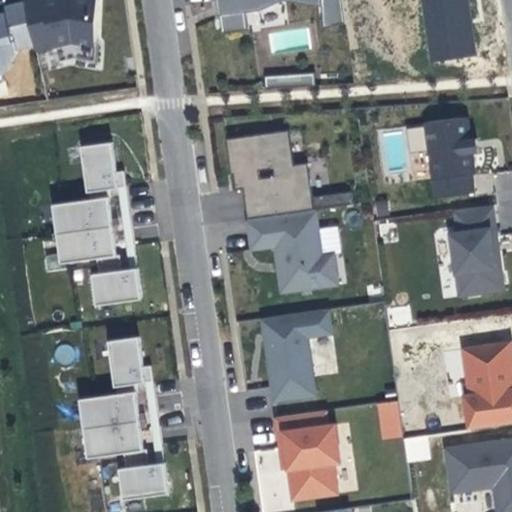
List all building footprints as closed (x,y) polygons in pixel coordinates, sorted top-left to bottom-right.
[(94,61),(97,0),(42,0),(43,0),(42,0),(24,0),(25,1),(33,37),(34,43),(36,49),(55,45),(59,62),(74,58),(94,61)] [(340,0),(216,0),(219,13),(222,33),(247,30),(245,13),(259,11),(283,0),(284,0),(320,4),(323,27),(344,24),(340,0)] [(467,0),(421,0),(431,62),(475,56),(467,0)] [(25,1),(3,6),(4,12),(0,12),(0,75),(3,75),(17,50),(17,47),(15,41),(33,37),(25,1)] [(34,43),(33,37),(15,41),(17,47),(34,43)] [(313,74),(265,78),(266,89),(314,85),(313,74)] [(470,140),(467,119),(425,124),(435,197),(476,192),(473,174),(476,174),(473,154),(477,153),(476,147),(475,139),(470,140)] [(423,126),(408,128),(410,150),(425,149),(423,126)] [(288,133),(227,140),(232,175),(235,174),(237,183),(237,188),(245,187),(249,217),(311,209),(310,197),(306,165),(293,167),(288,133)] [(112,144),(81,148),(87,192),(107,189),(118,188),(122,187),(126,187),(124,171),(116,172),(112,144)] [(122,187),(118,188),(129,270),(133,269),(138,269),(126,187),(122,187)] [(109,199),(107,189),(87,192),(88,202),(109,199)] [(351,192),(310,197),(311,209),(317,209),(352,205),(351,192)] [(55,235),(112,227),(111,221),(109,199),(88,202),(51,206),(55,235)] [(390,217),(388,202),(376,203),(379,218),(390,217)] [(494,205),(453,211),(456,233),(449,234),(459,297),(507,290),(500,245),(494,205)] [(311,209),(249,217),(251,251),(274,247),(277,269),(280,295),(339,287),(334,252),(323,254),(317,209),(311,209)] [(113,235),(112,227),(55,235),(59,264),(96,259),(117,256),(113,235)] [(117,256),(96,259),(98,274),(122,271),(120,255),(117,256)] [(133,269),(129,270),(122,271),(98,274),(91,275),(95,307),(142,301),(138,269),(133,269)] [(329,309),(260,319),(262,333),(272,406),(318,400),(309,338),(332,335),(329,309)] [(140,338),(108,343),(114,387),(135,384),(146,382),(150,382),(154,381),(152,366),(144,367),(140,338)] [(511,345),(511,342),(461,349),(467,394),(462,395),(466,430),(511,423),(511,345)] [(150,382),(146,382),(157,465),(161,464),(165,463),(154,381),(150,382)] [(137,394),(135,384),(114,387),(115,396),(137,394)] [(83,430),(140,422),(139,415),(137,394),(115,396),(79,401),(83,430)] [(398,403),(378,406),(383,440),(402,437),(398,403)] [(327,411),(274,418),(280,462),(281,473),(287,472),(291,501),(337,495),(333,464),(341,463),(336,424),(330,425),(327,411)] [(141,429),(140,422),(83,430),(86,458),(123,453),(144,450),(141,429)] [(427,434),(403,438),(407,462),(431,459),(427,434)] [(511,511),(511,439),(445,449),(451,494),(493,489),(495,511),(511,511)] [(144,450),(123,453),(125,469),(150,465),(148,450),(144,450)] [(161,464),(157,465),(150,465),(125,469),(118,470),(122,501),(169,495),(165,463),(161,464)]
